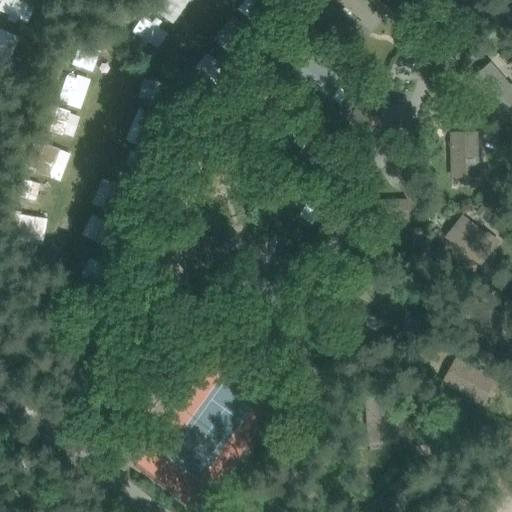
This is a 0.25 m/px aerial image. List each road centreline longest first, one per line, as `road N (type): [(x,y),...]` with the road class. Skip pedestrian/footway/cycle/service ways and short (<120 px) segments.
road 1 (track): [(511,34),(492,25),(446,54),(394,149),(359,182),(305,326),(315,384),(270,511)]
road 2 (track): [(0,403),(149,511)]
